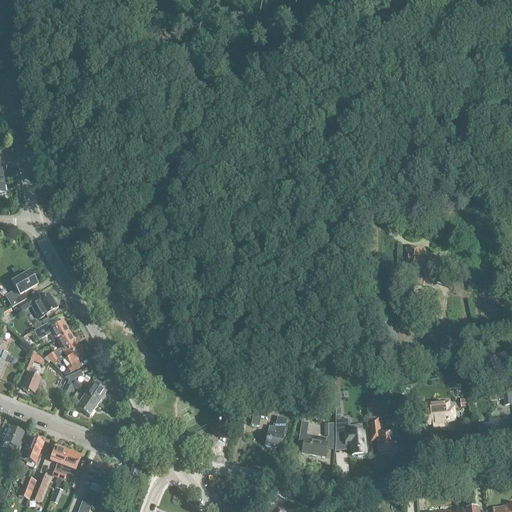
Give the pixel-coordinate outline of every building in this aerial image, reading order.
[(423,250),(407,251),(408,269),(425,268),(424,259),(423,259),(423,250)] [(15,292),(6,298),(13,309),(27,300),(24,294),(30,291),(37,287),(29,273),(11,284),(15,292)] [(413,276),(408,276),(409,287),(412,287),(421,287),(424,287),(424,276),(413,276)] [(0,285),(0,294),(8,291),(4,283),(0,285)] [(471,286),(472,298),(483,298),(482,286),(471,286)] [(40,293),(27,301),(28,301),(32,307),(39,321),(46,317),(57,310),(56,310),(59,308),(53,298),(50,299),(49,296),(43,299),(40,293)] [(28,301),(19,306),(22,313),(32,307),(28,301)] [(21,313),(18,307),(13,310),(16,316),(21,313)] [(382,357),(397,353),(403,352),(395,320),(375,325),(382,357)] [(57,343),(71,335),(64,323),(50,331),(57,343)] [(46,325),(33,333),(36,338),(39,342),(52,335),(49,330),(46,325)] [(8,329),(3,327),(2,327),(0,332),(0,346),(1,347),(8,329)] [(57,343),(61,350),(55,354),(54,353),(47,358),(50,362),(56,359),(57,358),(61,356),(64,354),(77,347),(71,335),(57,343)] [(28,347),(24,351),(28,355),(32,350),(28,347)] [(77,347),(64,354),(61,356),(63,361),(67,359),(70,366),(66,368),(70,375),(71,374),(82,368),(78,362),(85,359),(77,347)] [(0,376),(9,355),(2,352),(3,351),(0,349),(0,376)] [(29,374),(28,375),(22,390),(28,393),(27,394),(32,396),(33,395),(34,395),(41,380),(35,378),(37,372),(31,369),(34,362),(28,360),(23,372),(26,373),(29,374)] [(73,375),(65,379),(69,381),(67,386),(68,386),(71,388),(72,386),(75,382),(74,381),(75,380),(73,375)] [(65,383),(60,380),(57,388),(62,390),(65,383)] [(72,386),(72,387),(73,388),(79,392),(82,388),(83,387),(76,382),(75,382),(72,386)] [(82,388),(79,392),(86,396),(85,397),(98,405),(106,395),(98,389),(101,385),(96,382),(93,386),(93,385),(90,390),(85,387),(83,389),(82,388)] [(67,386),(62,395),(69,398),(73,388),(71,388),(68,386),(67,386)] [(511,390),(503,392),(504,401),(504,407),(511,406),(511,390)] [(85,397),(84,399),(76,394),(73,400),(80,405),(77,409),(89,418),(98,405),(85,397)] [(412,399),(401,400),(402,410),(403,416),(414,415),(413,408),(412,399)] [(424,407),(423,407),(424,412),(426,426),(434,425),(434,429),(449,427),(448,423),(456,422),(454,403),(424,407)] [(254,409),(253,415),(251,426),(259,428),(261,418),(267,419),(268,412),(254,409)] [(270,433),(268,433),(264,447),(265,447),(266,449),(269,450),(270,448),(280,451),(287,421),(277,419),(275,429),(271,428),(270,433)] [(378,419),(368,420),(369,428),(369,430),(370,441),(376,440),(377,440),(379,454),(385,453),(386,455),(391,454),(391,452),(393,452),(393,451),(397,451),(396,443),(392,444),(391,435),(380,436),(380,435),(380,429),(378,419)] [(504,419),(490,421),(490,424),(478,426),(480,444),(507,441),(504,419)] [(340,422),(336,422),(337,439),(348,438),(348,446),(350,446),(352,457),(358,456),(358,458),(365,457),(365,455),(366,455),(365,442),(364,434),(364,433),(363,433),(353,434),(353,430),(350,430),(349,427),(349,421),(340,422)] [(327,444),(326,444),(326,440),(307,436),(309,425),(302,423),(297,448),(302,449),(301,455),(325,459),(327,444)] [(4,444),(2,449),(3,452),(9,455),(8,455),(14,458),(17,459),(24,445),(21,444),(25,436),(23,435),(10,429),(4,444)] [(26,444),(20,460),(36,466),(38,461),(39,462),(42,455),(40,454),(44,445),(31,440),(29,445),(26,444)] [(58,480),(68,454),(55,449),(50,462),(57,465),(52,477),(58,480)] [(68,454),(58,480),(56,486),(59,487),(61,481),(64,482),(69,470),(75,472),(80,459),(68,454)] [(5,460),(2,467),(13,472),(16,464),(5,460)] [(97,484),(104,468),(92,463),(86,479),(97,484)] [(115,472),(104,468),(97,484),(109,488),(115,472)] [(134,490),(139,475),(129,471),(123,487),(124,487),(120,498),(114,511),(123,511),(128,500),(127,500),(128,496),(130,496),(133,490),(134,490)] [(49,479),(42,476),(32,501),(39,504),(49,479)] [(20,485),(21,486),(22,486),(18,498),(29,502),(36,483),(23,478),(20,485)] [(68,488),(75,491),(79,481),(72,478),(68,488)] [(96,487),(91,485),(86,498),(91,500),(96,487)] [(59,499),(62,490),(55,487),(52,496),(59,499)] [(102,489),(96,487),(91,500),(94,501),(97,502),(102,489)] [(85,497),(80,511),(83,511),(89,511),(91,508),(94,501),(91,500),(86,498),(85,497)] [(109,511),(114,500),(106,497),(99,511),(109,511)]
